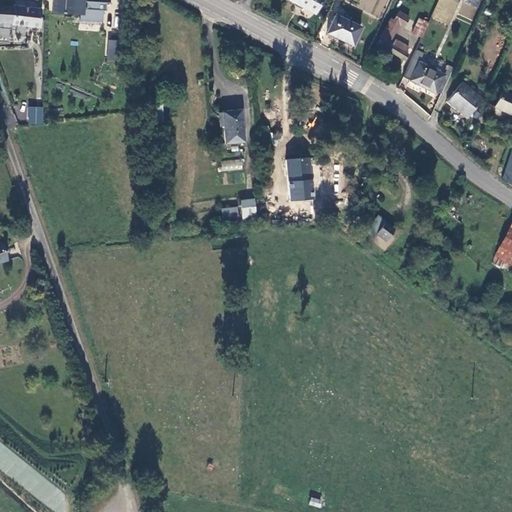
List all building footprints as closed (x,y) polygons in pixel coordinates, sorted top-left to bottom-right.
[(52,0),(52,12),(71,14),(71,13),(79,13),(79,20),(102,21),(103,11),(105,11),(106,4),(111,4),(111,3),(85,1),(84,8),(83,8),(80,7),(80,0),(52,0)] [(312,14),(318,0),(286,0),(286,1),(312,14)] [(0,6),(0,25),(38,29),(40,11),(0,6)] [(377,44),(403,60),(406,54),(388,43),(397,25),(401,27),(407,17),(397,12),(392,20),(389,19),(380,37),(377,44)] [(360,29),(335,17),(329,29),(354,40),(360,29)] [(412,32),(421,37),(427,23),(418,18),(412,32)] [(119,40),(108,39),(106,61),(118,61),(119,40)] [(417,63),(421,55),(414,51),(401,77),(420,86),(421,84),(440,93),(450,73),(451,70),(445,66),(441,74),(417,63)] [(466,115),(477,99),(468,93),(470,89),(459,82),(446,102),(466,115)] [(511,92),(500,87),(489,111),(502,117),(506,110),(511,112),(511,92)] [(479,96),(470,89),(468,93),(477,99),(479,96)] [(485,106),(480,104),(475,117),(480,119),(485,106)] [(44,106),(28,106),(27,125),(43,126),(44,106)] [(240,114),(220,116),(223,147),(242,145),(240,114)] [(503,128),(491,117),(481,128),(493,139),(503,128)] [(511,151),(503,181),(511,183),(511,151)] [(308,156),(284,159),(289,200),(312,197),(308,156)] [(243,160),(221,160),(221,170),(243,171),(243,160)] [(255,220),(252,198),(240,199),(242,221),(255,220)] [(221,219),(238,219),(238,207),(221,208),(221,219)] [(384,222),(374,233),(383,241),(393,229),(384,222)] [(511,230),(508,228),(495,256),(511,265),(511,230)] [(0,446),(0,452),(7,461),(3,465),(21,484),(33,473),(4,442),(0,446)] [(320,507),(322,499),(310,497),(309,505),(320,507)]
